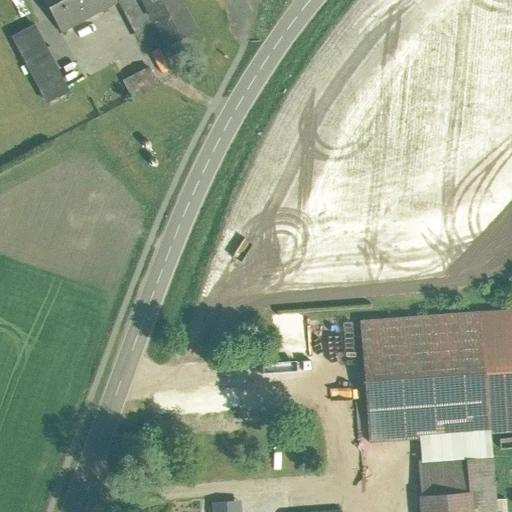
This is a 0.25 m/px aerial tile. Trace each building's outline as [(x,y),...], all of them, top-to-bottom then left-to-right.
[(41,0),(58,30),(114,0),(131,0),(141,19),(146,17),(160,44),(187,30),(175,8),(178,6),(174,0),(41,0)] [(65,88),(31,22),(7,34),(41,100),(65,88)] [(147,65),(121,79),(131,97),(157,83),(147,65)] [(494,511),(487,431),(511,428),(511,306),(356,320),(367,442),(411,438),(417,511),(494,511)] [(194,426),(229,423),(228,403),(193,405),(194,426)]
